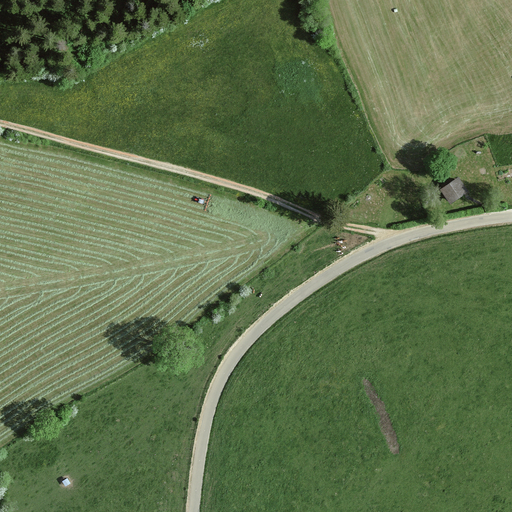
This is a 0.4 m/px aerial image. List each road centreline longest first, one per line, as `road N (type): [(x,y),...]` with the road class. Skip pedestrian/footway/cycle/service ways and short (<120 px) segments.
road 1 (tertiary): [(193,511),(219,378),(278,312),(397,238),(511,215)]
road 2 (track): [(397,238),(0,124)]
